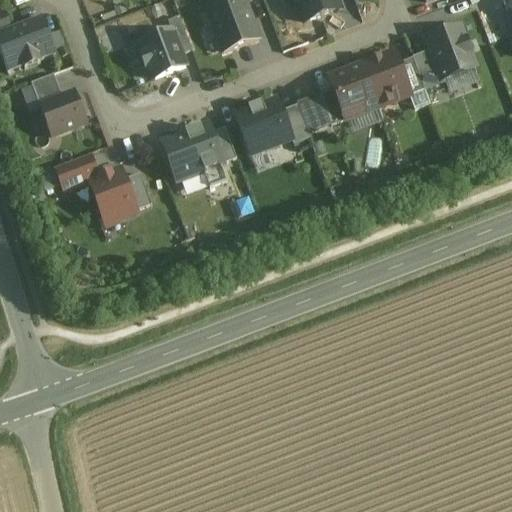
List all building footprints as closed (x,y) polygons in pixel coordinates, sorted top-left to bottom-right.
[(242,0),(230,0),(205,10),(223,56),(258,43),(242,0)] [(294,0),(305,25),(338,12),(333,0),(294,0)] [(4,17),(0,18),(0,36),(10,32),(4,17)] [(41,21),(0,36),(0,58),(7,76),(23,70),(24,72),(40,66),(39,64),(55,58),(41,21)] [(167,27),(169,33),(179,58),(190,54),(178,23),(167,27)] [(476,74),(459,31),(422,45),(426,57),(439,88),(476,74)] [(169,33),(139,44),(154,85),(184,74),(179,58),(169,33)] [(392,56),(360,68),(377,112),(409,99),(397,68),(392,56)] [(426,57),(412,62),(424,94),(439,88),(426,57)] [(424,94),(412,62),(397,68),(409,99),(424,94)] [(360,68),(329,80),(333,92),(345,124),(377,112),(360,68)] [(53,78),(30,87),(39,109),(61,101),(53,78)] [(333,92),(318,98),(330,129),(345,124),(333,92)] [(61,101),(39,109),(51,141),(86,127),(74,96),(61,101)] [(277,108),(236,123),(251,161),(291,146),(277,108)] [(206,132),(160,148),(174,187),(220,171),(206,132)] [(89,159),(55,172),(64,195),(89,186),(88,185),(97,181),(89,159)] [(97,181),(88,185),(89,186),(103,223),(116,218),(118,223),(136,216),(124,184),(120,173),(97,181)] [(138,178),(124,184),(136,216),(150,211),(138,178)]
